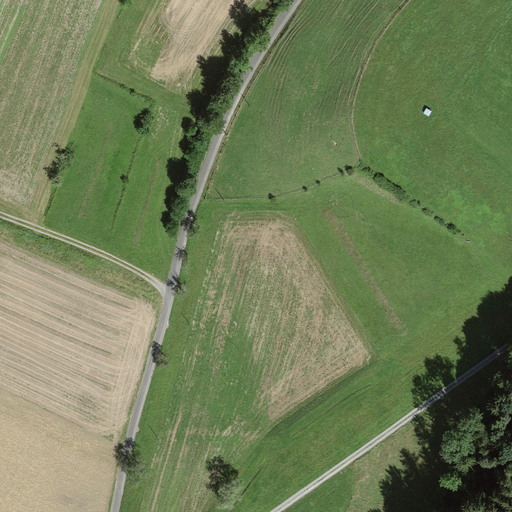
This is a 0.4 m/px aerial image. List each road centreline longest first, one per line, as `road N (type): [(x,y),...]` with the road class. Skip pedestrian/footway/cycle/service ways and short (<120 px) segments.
road 1 (residential): [(293,0),(235,93),(191,202),(115,511)]
road 2 (track): [(280,511),(511,340)]
road 3 (track): [(167,292),(125,263),(0,210)]
